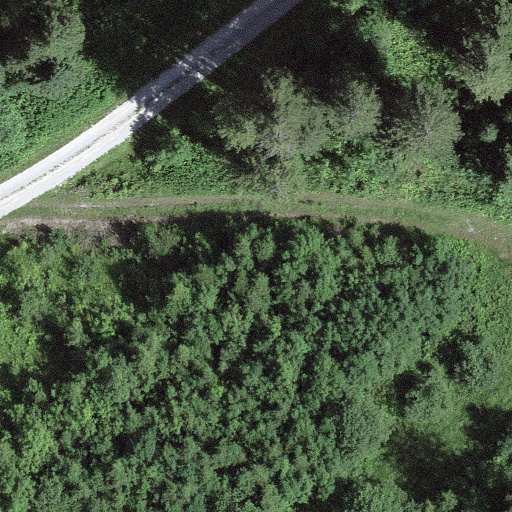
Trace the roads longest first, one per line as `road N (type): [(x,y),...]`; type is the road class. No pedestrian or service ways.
road 1 (track): [(0,211),(335,210),(401,216),(511,244)]
road 2 (track): [(0,199),(104,136),(284,0)]
